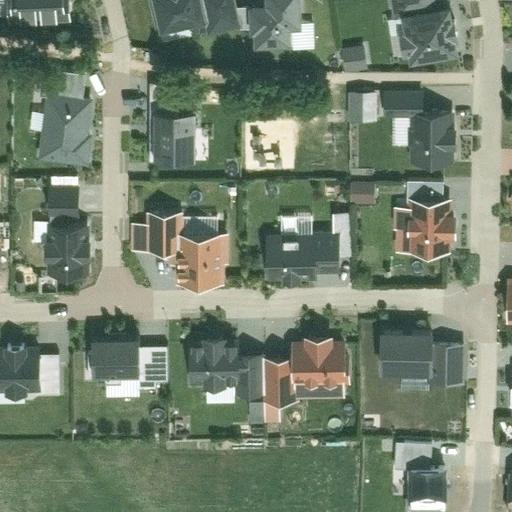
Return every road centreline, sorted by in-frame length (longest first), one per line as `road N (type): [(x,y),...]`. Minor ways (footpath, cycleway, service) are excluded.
road 1 (residential): [(112,303),(484,304)]
road 2 (residential): [(484,304),(487,0)]
road 3 (residential): [(112,303),(115,56),(105,0)]
road 4 (residential): [(484,304),(477,511)]
